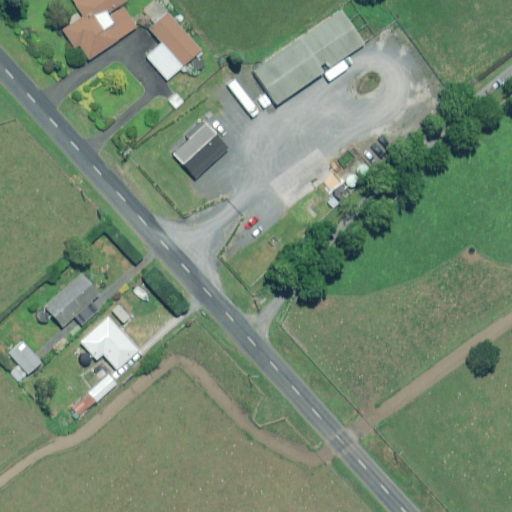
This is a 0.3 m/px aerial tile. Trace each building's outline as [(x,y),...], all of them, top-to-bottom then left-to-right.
[(127,1),(126,0),(72,0),(83,17),(63,30),(75,48),(80,45),(89,58),(138,27),(123,3),(127,1)] [(201,50),(157,0),(156,0),(144,11),(154,23),(148,28),(162,43),(147,56),(167,80),(201,50)] [(364,43),(342,11),(254,71),(276,103),(323,71),(320,65),(324,63),(328,68),(364,43)] [(252,159),(206,106),(149,157),(195,209),(204,201),(209,207),(227,192),(222,186),(252,159)] [(98,294),(80,274),(44,306),(62,327),(74,316),(82,325),(98,312),(90,302),(98,294)] [(138,351),(108,317),(80,342),(96,360),(103,354),(117,369),(138,351)] [(42,363),(19,337),(6,349),(29,375),(42,363)]
